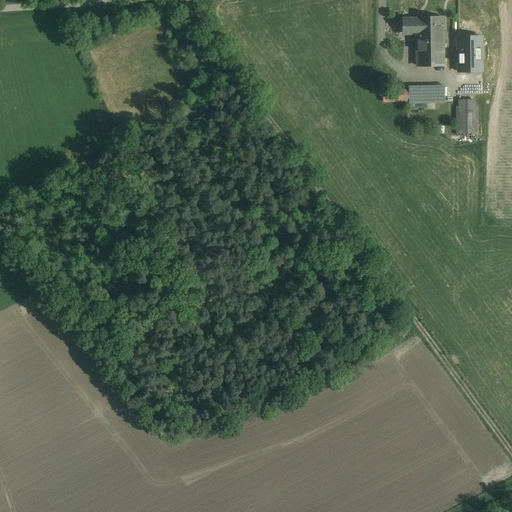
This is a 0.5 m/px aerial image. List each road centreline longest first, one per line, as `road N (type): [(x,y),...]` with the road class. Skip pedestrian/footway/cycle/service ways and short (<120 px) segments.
road 1 (track): [(193,0),(511,447)]
road 2 (unclassified): [(156,0),(0,12)]
